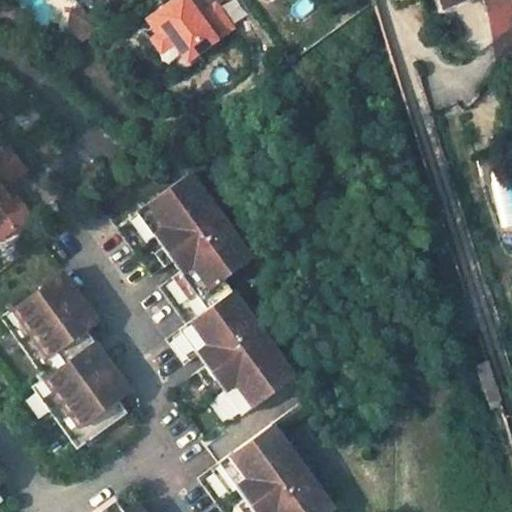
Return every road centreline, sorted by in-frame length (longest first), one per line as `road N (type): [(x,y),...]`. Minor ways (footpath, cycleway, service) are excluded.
road 1 (residential): [(383,0),(511,407)]
road 2 (residential): [(142,461),(169,442),(140,318),(97,261)]
road 3 (residential): [(97,135),(0,56)]
